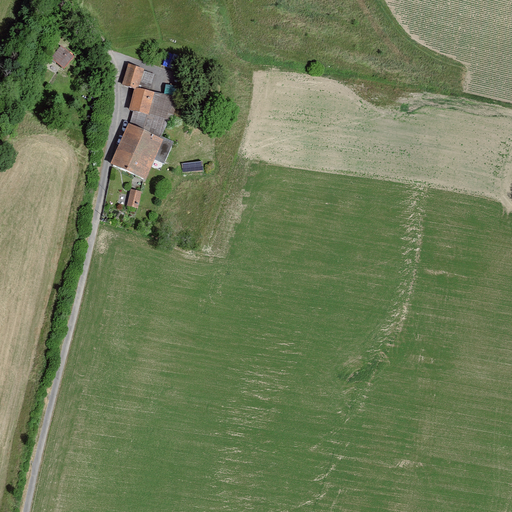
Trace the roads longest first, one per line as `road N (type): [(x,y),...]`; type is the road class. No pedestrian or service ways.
road 1 (unclassified): [(56,0),(101,40),(116,77),(118,113),(27,511)]
road 2 (track): [(56,0),(0,114)]
